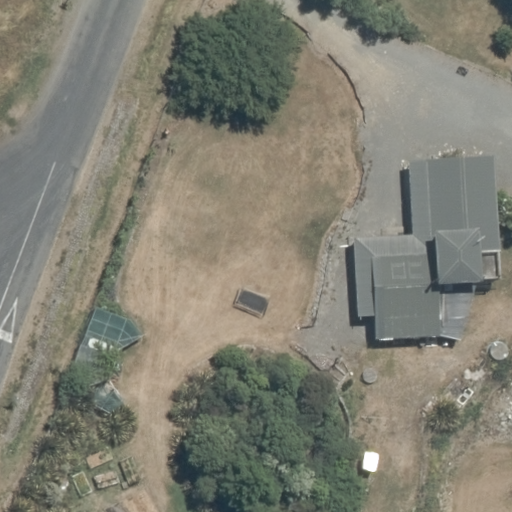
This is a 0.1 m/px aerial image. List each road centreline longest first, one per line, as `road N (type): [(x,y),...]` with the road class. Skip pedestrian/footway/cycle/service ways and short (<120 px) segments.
road 1 (unclassified): [(0,326),(69,142)]
road 2 (unclassified): [(69,142),(121,0)]
